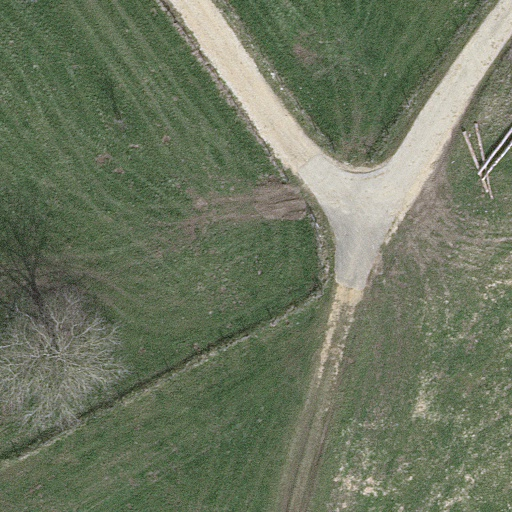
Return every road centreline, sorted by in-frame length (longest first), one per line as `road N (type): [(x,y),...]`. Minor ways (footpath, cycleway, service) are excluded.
road 1 (track): [(189,0),(290,148),(365,201),(428,142),(511,3)]
road 2 (track): [(365,201),(346,303),(283,511)]
